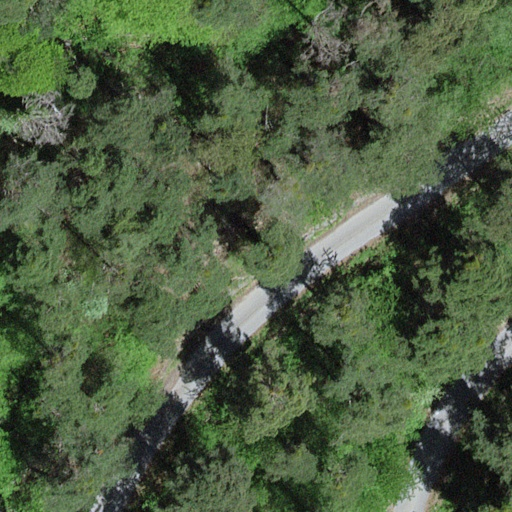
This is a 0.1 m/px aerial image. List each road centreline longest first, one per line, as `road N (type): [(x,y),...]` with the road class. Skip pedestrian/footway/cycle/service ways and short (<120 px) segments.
road 1 (track): [(117,511),(247,309),(511,127)]
road 2 (track): [(511,346),(453,404),(408,511)]
